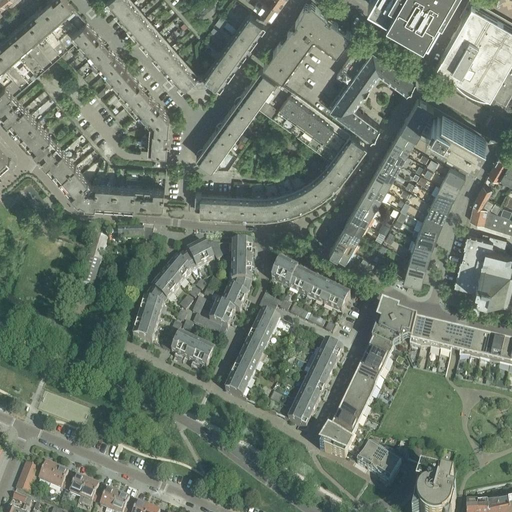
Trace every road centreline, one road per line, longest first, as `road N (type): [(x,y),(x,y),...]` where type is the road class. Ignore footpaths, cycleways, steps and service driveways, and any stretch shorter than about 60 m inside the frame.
road 1 (residential): [(382,290),(320,256),(300,226),(265,231),(76,215),(28,164)]
road 2 (unclassified): [(240,452),(0,339)]
road 3 (residential): [(218,511),(26,428)]
road 4 (residential): [(351,4),(425,65),(424,81),(501,129)]
road 5 (residential): [(501,129),(455,219),(430,313)]
road 6 (residential): [(199,131),(168,85),(78,0)]
road 7 (residential): [(199,131),(297,0)]
road 8 (residential): [(382,290),(354,350),(284,319)]
road 9 (unclassified): [(345,511),(240,452)]
